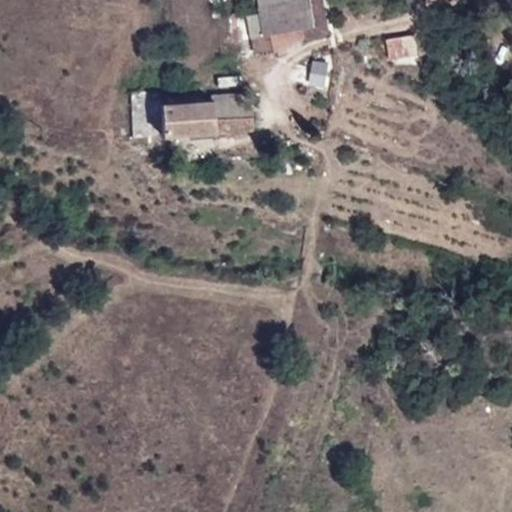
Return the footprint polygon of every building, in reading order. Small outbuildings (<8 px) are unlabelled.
[(248,0),(249,3),(250,9),(253,29),(241,31),(244,47),(262,44),(259,27),(292,21),(294,29),(306,27),(301,0),(248,0)] [(315,26),(311,0),(301,0),(306,27),(315,26)] [(238,10),(241,31),(253,29),(250,9),(238,10)] [(400,26),(373,31),(374,42),(402,37),(400,26)] [(149,97),(152,129),(239,124),(238,121),(237,86),(200,88),(201,93),(149,97)] [(123,130),(152,129),(149,97),(149,93),(121,94),(123,130)] [(414,346),(397,340),(390,358),(408,364),(414,346)]
